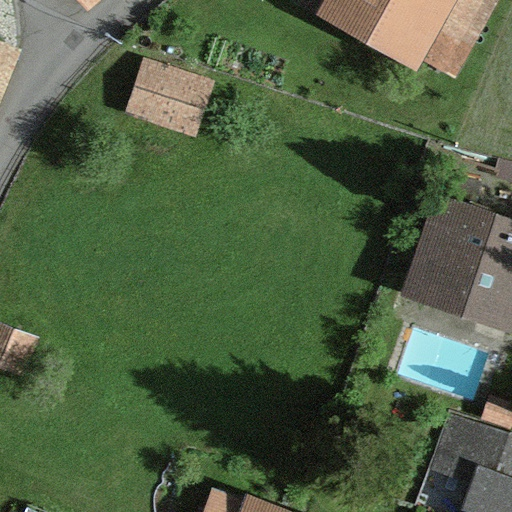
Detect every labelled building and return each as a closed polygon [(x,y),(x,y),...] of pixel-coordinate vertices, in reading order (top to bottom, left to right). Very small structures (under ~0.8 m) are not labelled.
[(336,0),(335,3),(442,61),(476,0),(336,0)] [(148,64),(137,98),(193,117),(204,83),(148,64)] [(451,177),(415,281),(511,314),(511,229),(470,215),(479,187),(451,177)] [(0,329),(0,356),(20,365),(30,341),(0,329)] [(511,402),(491,396),(484,416),(508,423),(511,412),(511,402)] [(511,511),(511,484),(480,474),(466,511),(511,511)] [(254,511),(217,499),(211,511),(254,511)]
